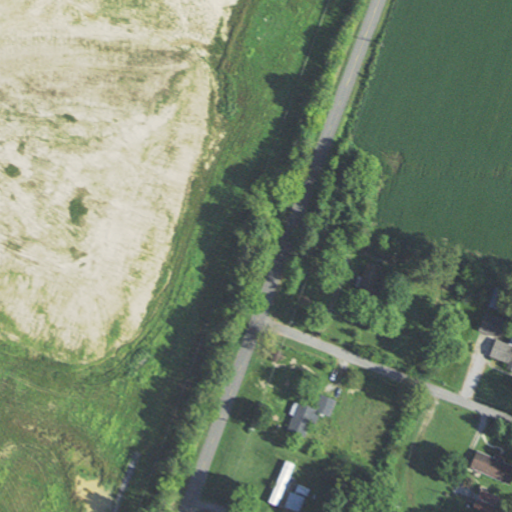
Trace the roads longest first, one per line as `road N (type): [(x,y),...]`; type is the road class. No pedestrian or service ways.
road 1 (tertiary): [(184,511),(376,0)]
road 2 (residential): [(257,318),(511,417)]
